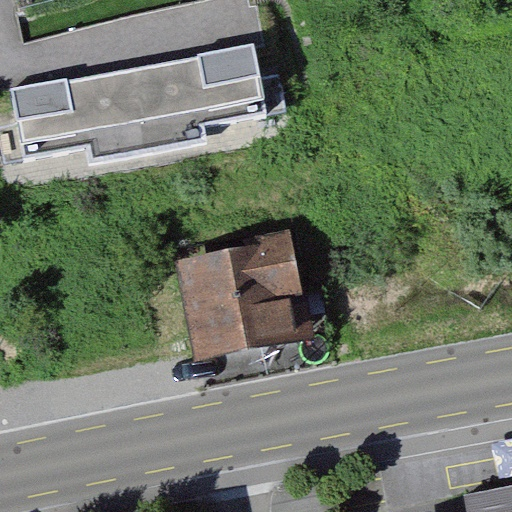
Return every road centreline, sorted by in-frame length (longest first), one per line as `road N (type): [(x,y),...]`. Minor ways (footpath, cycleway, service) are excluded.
road 1 (primary): [(233,431),(511,380)]
road 2 (primary): [(0,480),(233,431)]
